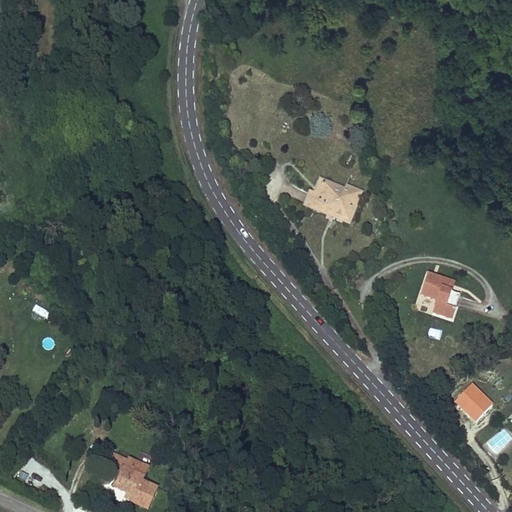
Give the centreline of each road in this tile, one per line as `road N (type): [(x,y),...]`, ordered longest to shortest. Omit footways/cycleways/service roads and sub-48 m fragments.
road 1 (tertiary): [(197,0),(185,84),(193,141),(213,193),(260,259),(489,511)]
road 2 (unknown): [(378,389),(369,274),(434,259),(481,281)]
